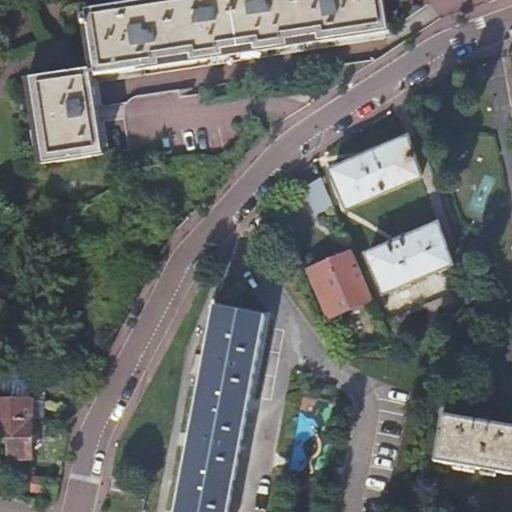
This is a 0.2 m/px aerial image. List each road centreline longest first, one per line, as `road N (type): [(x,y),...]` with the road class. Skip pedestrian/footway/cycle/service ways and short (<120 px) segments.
road 1 (unclassified): [(83,511),(102,431),(185,243),(286,147)]
road 2 (unclassified): [(511,22),(436,48),(286,147)]
